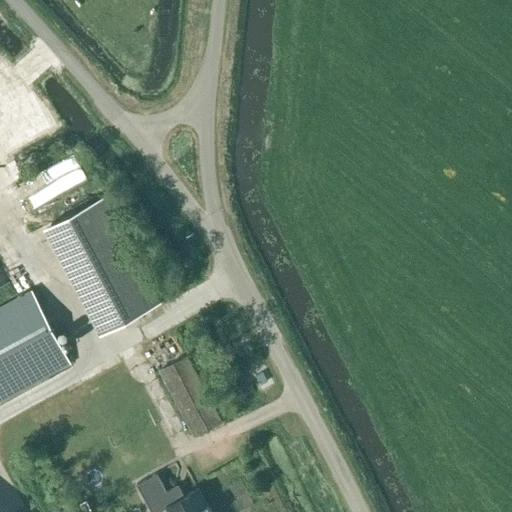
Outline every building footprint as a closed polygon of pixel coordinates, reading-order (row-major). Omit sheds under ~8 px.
[(32,171),(42,199),(89,182),(78,154),(32,171)] [(51,221),(107,327),(160,298),(103,193),(51,221)] [(0,254),(0,285),(11,281),(0,254)] [(0,309),(0,399),(68,363),(30,293),(0,309)] [(222,422),(187,355),(158,370),(193,437),(222,422)] [(167,490),(157,473),(136,484),(151,511),(157,511),(168,506),(170,511),(210,511),(207,505),(206,505),(197,489),(184,496),(181,491),(172,488),(167,490)]
